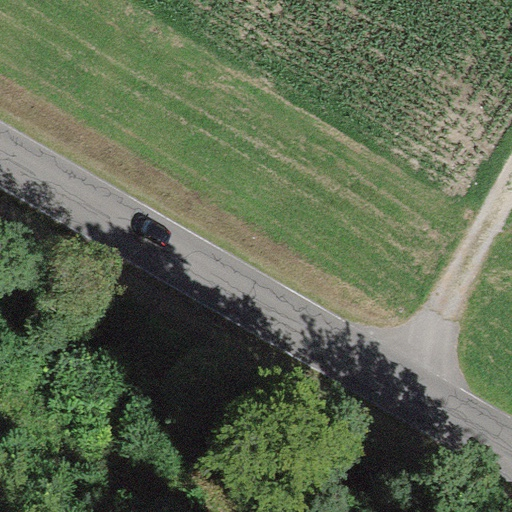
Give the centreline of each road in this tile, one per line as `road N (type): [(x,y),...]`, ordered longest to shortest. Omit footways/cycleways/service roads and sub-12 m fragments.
road 1 (tertiary): [(0,150),(511,448)]
road 2 (track): [(511,184),(399,383)]
